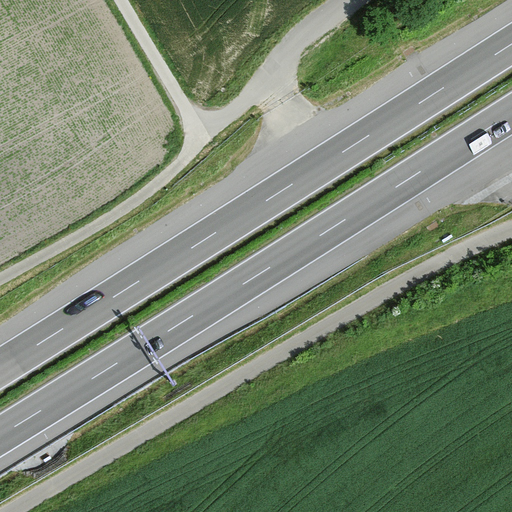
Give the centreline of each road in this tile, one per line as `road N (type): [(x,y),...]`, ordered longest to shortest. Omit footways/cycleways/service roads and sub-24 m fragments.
road 1 (motorway): [(511,43),(0,367)]
road 2 (motorway): [(0,435),(511,112)]
road 3 (unclassified): [(10,511),(417,273),(511,229)]
road 4 (track): [(119,0),(195,139),(174,169),(123,209),(0,278)]
road 5 (unclassified): [(195,132),(229,114),(297,38),(349,0)]
